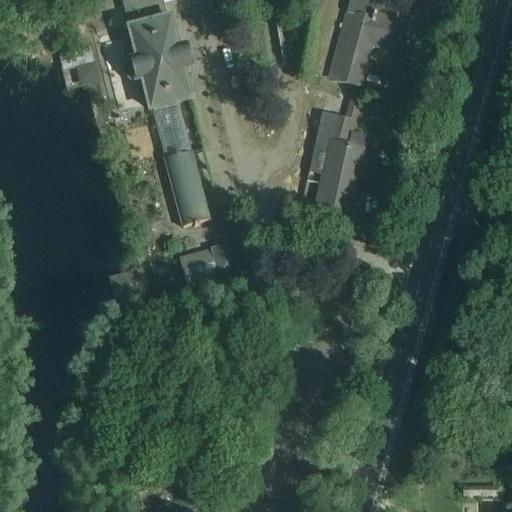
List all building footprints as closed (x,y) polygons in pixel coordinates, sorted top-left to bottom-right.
[(119,0),(127,27),(169,17),(164,0),(119,0)] [(388,53),(397,20),(377,15),(380,3),(369,0),(350,0),(346,14),(345,14),(328,80),(362,90),(373,49),(388,53)] [(169,17),(127,27),(125,28),(127,38),(124,39),(128,59),(127,60),(127,62),(126,63),(125,65),(124,66),(124,67),(124,69),(123,71),(123,72),(124,74),(124,75),(124,77),(125,78),(126,80),(127,81),(128,82),(129,84),(131,85),(133,86),(134,87),(136,87),(141,106),(144,105),(147,116),(152,114),(179,107),(193,104),(185,73),(193,71),(186,46),(179,48),(173,25),(171,16),(169,17)] [(89,49),(58,57),(63,73),(75,69),(80,89),(100,84),(95,64),(93,65),(89,49)] [(327,142),(358,148),(361,136),(353,134),(364,93),(352,90),(340,87),(338,98),(349,101),(344,119),(339,118),(322,114),(308,175),(320,177),(327,142)] [(179,107),(152,114),(163,162),(192,154),(179,107)] [(327,142),(320,177),(311,224),(341,230),(345,231),(345,229),(341,228),(358,148),(327,142)] [(192,154),(163,162),(181,230),(210,223),(192,154)] [(178,259),(186,287),(217,279),(217,277),(235,272),(228,246),(178,259)] [(115,307),(150,297),(142,270),(108,279),(115,307)] [(464,499),(499,499),(499,487),(464,487),(464,499)]
